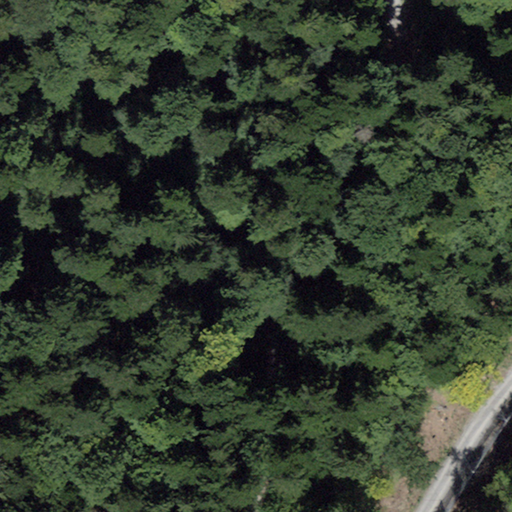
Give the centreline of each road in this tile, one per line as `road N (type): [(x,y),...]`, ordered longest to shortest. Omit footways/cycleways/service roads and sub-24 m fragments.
road 1 (track): [(257,511),(274,456),(280,317),(393,69),(399,0)]
road 2 (track): [(511,377),(425,511)]
